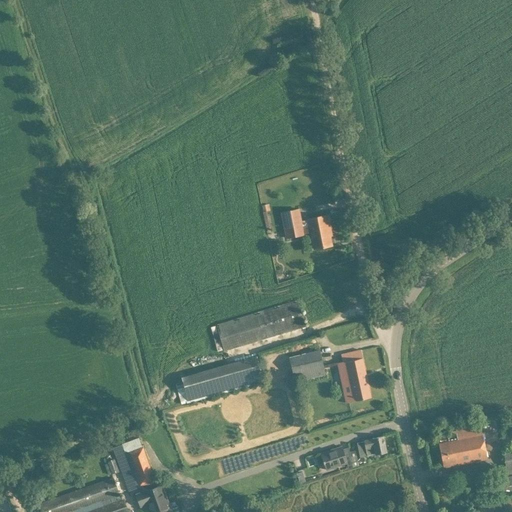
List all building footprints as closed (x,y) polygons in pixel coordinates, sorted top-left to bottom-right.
[(314,248),(324,246),(331,245),(328,231),(330,230),(327,215),(309,219),(311,227),(303,229),(299,211),(281,215),(286,239),(311,234),(314,248)] [(305,327),(298,307),(296,300),(216,325),(224,351),(305,327)] [(306,353),(288,357),(292,375),(295,383),(326,375),(319,349),(306,353)] [(337,363),(344,393),(346,403),(371,397),(361,350),(340,355),(342,362),(337,363)] [(277,356),(279,364),(285,362),(282,354),(277,356)] [(188,402),(263,380),(257,356),(181,377),(183,386),(188,402)] [(183,386),(177,388),(181,403),(188,402),(183,386)] [(480,425),(436,434),(443,465),(449,464),(449,466),(487,458),(480,425)] [(375,455),(386,452),(383,436),(364,440),(364,442),(357,443),(360,458),(367,456),(366,449),(374,447),(375,455)] [(139,437),(121,444),(137,487),(155,480),(139,437)] [(511,444),(503,446),(506,474),(511,473),(511,444)] [(341,447),(321,453),(324,461),(323,461),(324,463),(327,470),(347,463),(348,467),(352,465),(350,451),(349,448),(342,450),(341,447)] [(355,450),(350,451),(352,465),(353,467),(358,465),(355,450)] [(114,459),(107,462),(112,474),(119,472),(114,459)] [(511,476),(475,482),(477,499),(511,494),(511,476)] [(121,499),(113,478),(37,504),(39,511),(128,511),(124,498),(121,499)] [(151,511),(169,511),(164,496),(165,496),(161,486),(136,495),(140,505),(148,502),(151,511)] [(469,488),(463,489),(464,501),(471,500),(469,488)] [(511,511),(511,497),(479,502),(479,505),(477,505),(477,511),(511,511)]
